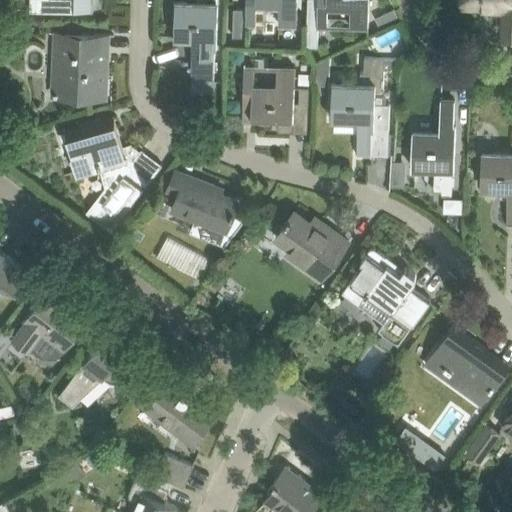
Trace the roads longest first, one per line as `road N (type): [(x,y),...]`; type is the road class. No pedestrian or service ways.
road 1 (residential): [(511,323),(454,255),(399,209),(268,168),(158,119),(139,84),(141,0)]
road 2 (residential): [(274,392),(0,186)]
road 3 (residential): [(431,511),(274,392)]
road 4 (residential): [(511,71),(454,60),(424,35),(408,0)]
road 5 (residential): [(216,511),(274,392)]
